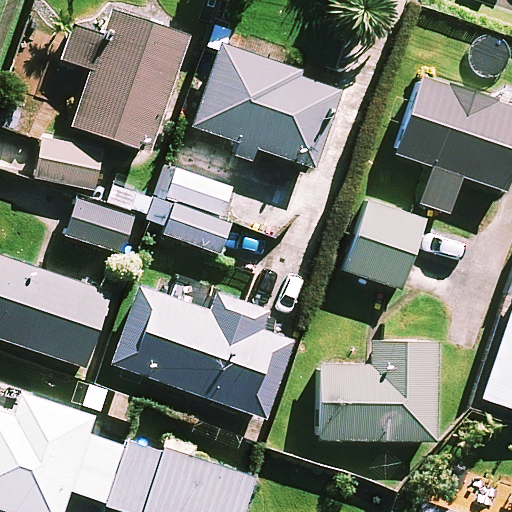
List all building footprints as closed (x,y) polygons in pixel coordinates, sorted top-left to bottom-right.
[(185,30),(110,5),(101,31),(71,21),(60,55),(89,64),(70,121),(147,146),(185,30)] [(337,84),(218,40),(189,119),(238,137),(233,152),(247,157),(253,141),(309,162),(337,84)] [(511,156),(511,101),(419,70),(393,149),(430,161),(418,200),(446,209),(458,171),(502,186),(511,156)] [(100,149),(43,133),(31,173),(88,190),(100,149)] [(238,189),(174,166),(152,227),(217,250),(238,189)] [(130,212),(74,197),(65,232),(120,247),(130,212)] [(421,216),(365,197),(341,268),(396,287),(421,216)] [(106,290),(0,253),(0,334),(81,362),(106,290)] [(207,306),(136,281),(108,358),(262,413),(290,334),(256,322),(262,306),(213,288),(207,306)] [(511,297),(480,393),(511,404),(511,297)] [(372,335),(372,361),(318,359),(316,434),(432,437),(435,336),(372,335)] [(103,506),(125,437),(89,425),(93,413),(0,382),(0,502),(28,511),(57,511),(63,493),(103,506)] [(125,437),(103,506),(121,511),(237,511),(251,473),(161,443),(159,448),(125,437)] [(464,511),(420,498),(415,511),(464,511)]
